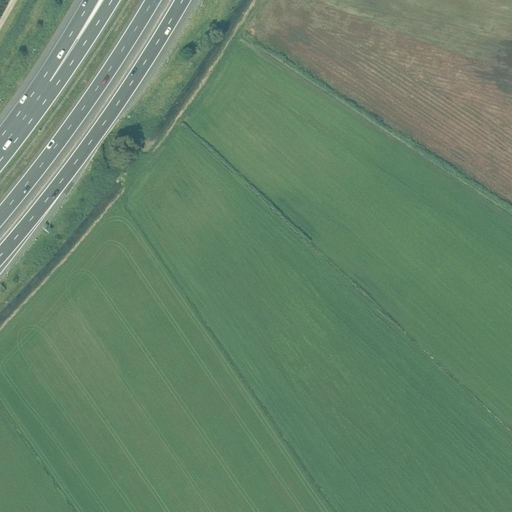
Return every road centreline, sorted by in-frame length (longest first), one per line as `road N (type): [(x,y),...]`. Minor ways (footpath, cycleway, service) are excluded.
road 1 (motorway): [(0,254),(105,120),(182,0)]
road 2 (motorway): [(0,217),(154,0)]
